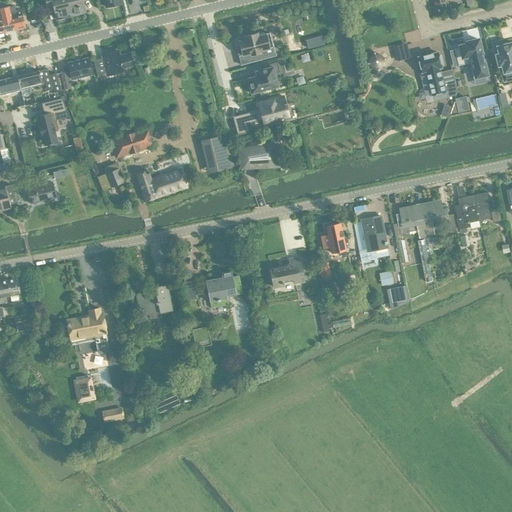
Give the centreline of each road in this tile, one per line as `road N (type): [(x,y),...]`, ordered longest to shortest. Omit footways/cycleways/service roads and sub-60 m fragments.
road 1 (unclassified): [(0,264),(511,161)]
road 2 (residential): [(0,59),(246,0)]
